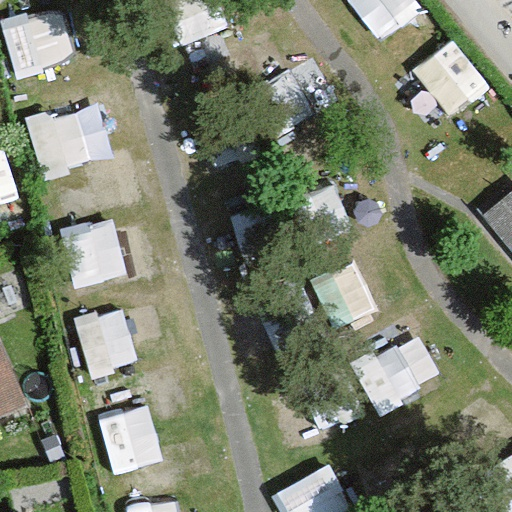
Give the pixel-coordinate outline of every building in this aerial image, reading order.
[(428,0),(360,0),(394,40),(434,7),(428,0)] [(251,34),(208,43),(219,92),(262,83),(251,34)] [(437,112),(484,79),(455,37),(407,70),(437,112)] [(63,138),(113,126),(102,80),(52,92),(63,138)] [(136,134),(80,144),(92,201),(147,190),(136,134)] [(511,196),(480,223),(511,260),(511,196)] [(155,213),(92,218),(97,270),(160,264),(155,213)] [(358,255),(317,280),(343,323),(384,298),(358,255)] [(85,362),(139,348),(123,290),(70,304),(85,362)] [(415,299),(351,329),(382,396),(446,366),(415,299)] [(97,418),(189,395),(177,347),(85,370),(97,418)] [(290,443),(339,424),(316,364),(266,383),(290,443)] [(0,380),(0,421),(16,413),(0,380)] [(129,492),(219,465),(205,419),(115,445),(129,492)] [(421,431),(360,465),(379,500),(440,465),(421,431)] [(511,444),(499,452),(511,477),(511,444)] [(354,511),(338,481),(297,503),(301,511),(354,511)] [(194,511),(191,495),(138,503),(139,511),(194,511)] [(433,511),(465,511),(441,499),(433,511)]
